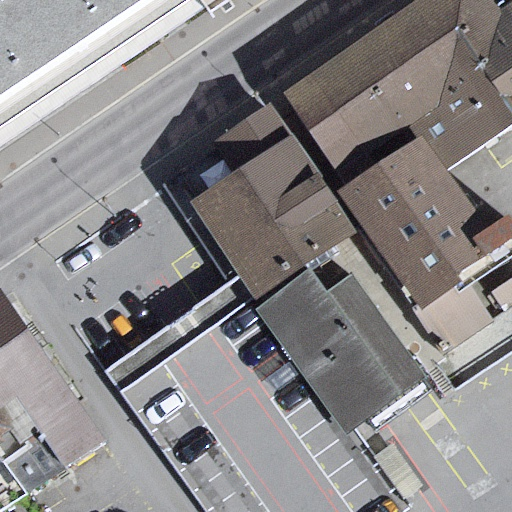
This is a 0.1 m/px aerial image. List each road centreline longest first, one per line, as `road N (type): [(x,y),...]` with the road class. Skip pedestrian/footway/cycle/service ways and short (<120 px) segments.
road 1 (primary): [(0,241),(353,0)]
road 2 (primary): [(286,0),(0,195)]
